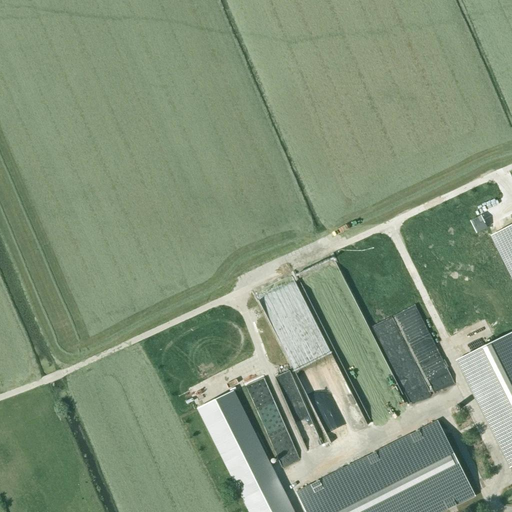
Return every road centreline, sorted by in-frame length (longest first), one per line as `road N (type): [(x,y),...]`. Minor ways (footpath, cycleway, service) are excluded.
road 1 (track): [(511,167),(0,398)]
road 2 (track): [(438,403),(458,388),(446,343),(389,224)]
road 3 (track): [(308,468),(235,295)]
